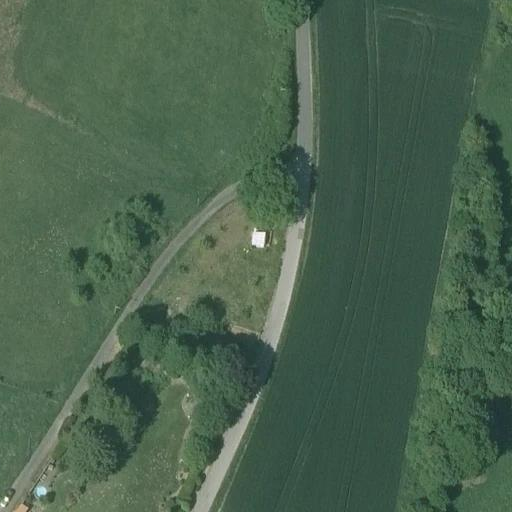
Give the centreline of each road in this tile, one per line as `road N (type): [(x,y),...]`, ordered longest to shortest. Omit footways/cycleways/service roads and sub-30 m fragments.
road 1 (residential): [(3,511),(164,265),(225,203),(260,183),(299,180)]
road 2 (residential): [(299,180),(254,395),(199,511)]
road 3 (residential): [(299,0),(299,180)]
